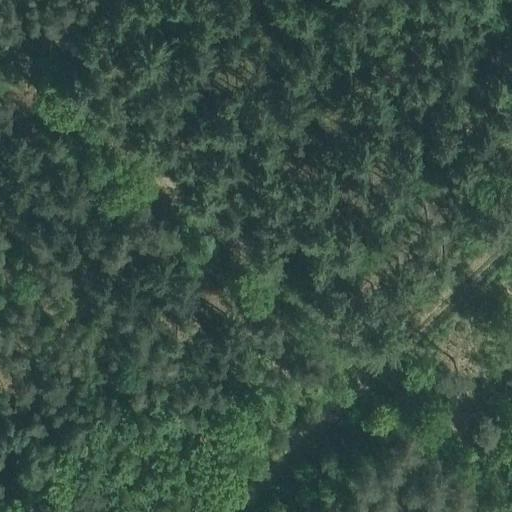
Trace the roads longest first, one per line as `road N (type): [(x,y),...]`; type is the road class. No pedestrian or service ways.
road 1 (track): [(511,480),(0,48)]
road 2 (track): [(213,511),(511,213)]
